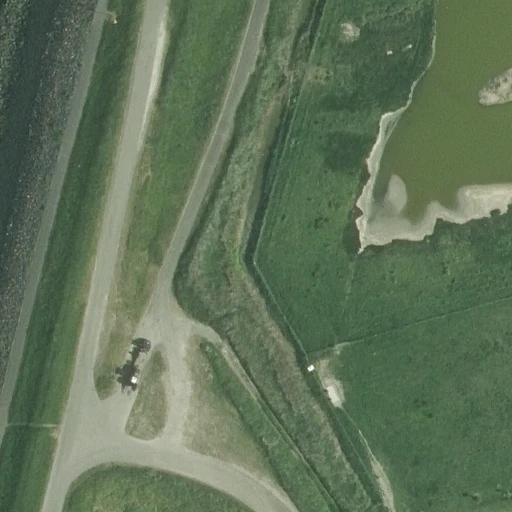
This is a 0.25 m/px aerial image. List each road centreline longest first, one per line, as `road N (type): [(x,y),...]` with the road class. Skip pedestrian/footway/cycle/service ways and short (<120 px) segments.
road 1 (unclassified): [(101,437),(156,318),(267,0)]
road 2 (unclassified): [(81,431),(156,0)]
road 3 (track): [(156,318),(211,333),(234,356),(337,511)]
road 4 (unclassified): [(278,507),(233,473),(101,437)]
